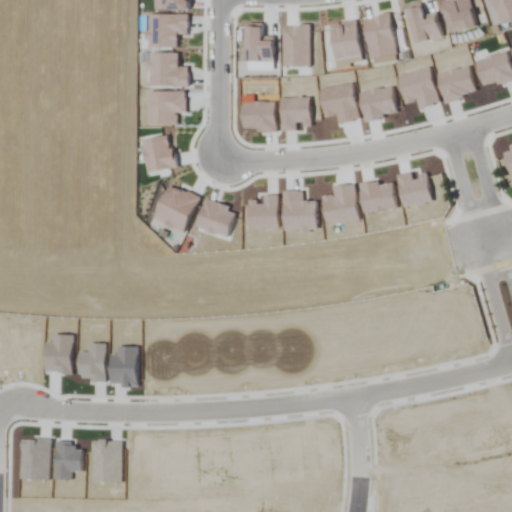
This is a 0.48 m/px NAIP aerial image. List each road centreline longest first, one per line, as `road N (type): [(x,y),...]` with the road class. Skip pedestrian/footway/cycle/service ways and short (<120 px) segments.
road 1 (residential): [(2,420),(259,417),(511,365)]
road 2 (residential): [(511,113),(351,155),(211,161)]
road 3 (residential): [(442,137),(505,367)]
road 4 (residential): [(460,132),(511,304)]
road 5 (residential): [(211,161),(214,0)]
